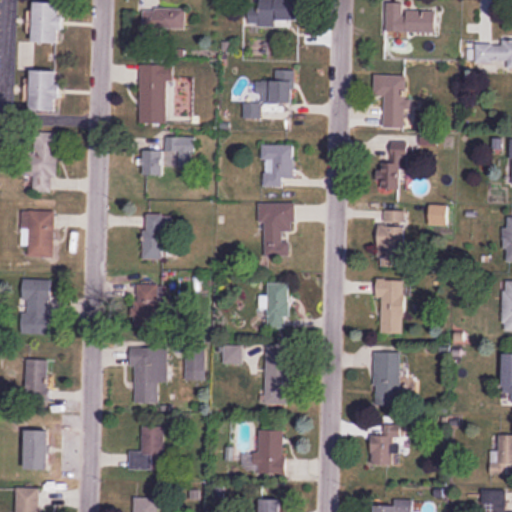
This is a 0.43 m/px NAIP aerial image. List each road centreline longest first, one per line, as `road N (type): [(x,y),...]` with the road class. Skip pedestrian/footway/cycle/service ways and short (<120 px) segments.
road 1 (residential): [(325,511),(342,0)]
road 2 (residential): [(88,511),(102,0)]
